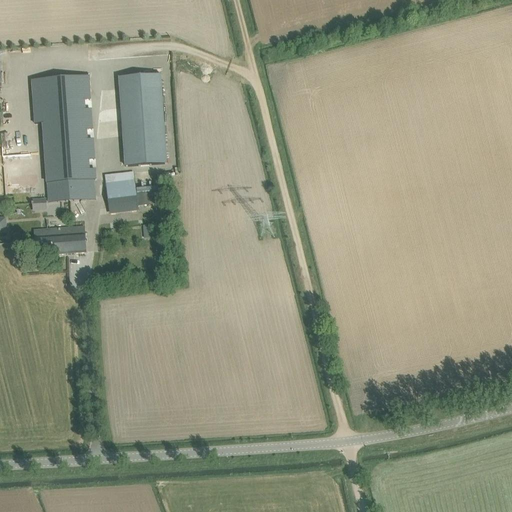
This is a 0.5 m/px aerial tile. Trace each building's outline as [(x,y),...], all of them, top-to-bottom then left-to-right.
[(161,75),(120,78),(126,168),(167,165),(161,75)] [(80,83),(39,86),(44,142),(48,199),(73,197),(73,193),(88,192),(80,83)] [(109,208),(147,203),(146,193),(137,194),(135,180),(106,184),(109,208)] [(47,198),(36,199),(36,211),(47,210),(47,198)] [(85,228),(47,231),(47,238),(34,239),(35,247),(36,257),(87,254),(86,244),(85,228)]
